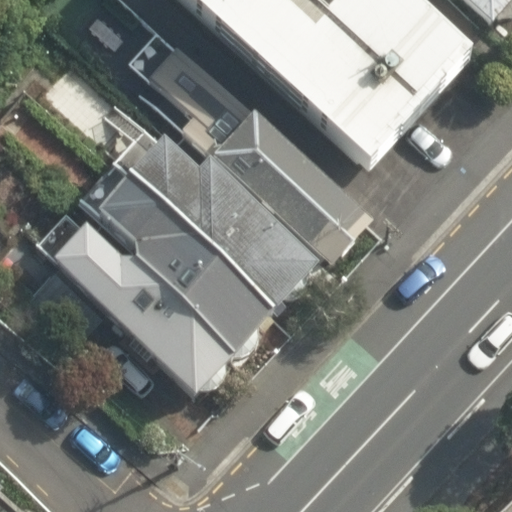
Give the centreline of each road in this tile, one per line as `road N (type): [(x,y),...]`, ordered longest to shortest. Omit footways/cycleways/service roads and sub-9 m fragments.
road 1 (secondary): [(511,285),(302,511)]
road 2 (residential): [(0,405),(118,511)]
